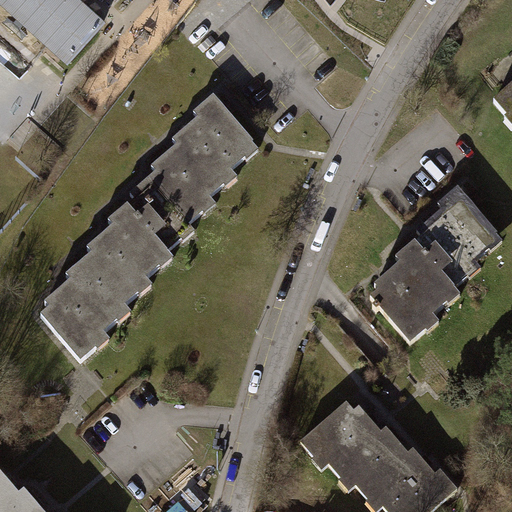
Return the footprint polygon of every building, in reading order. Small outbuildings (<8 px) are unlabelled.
[(0,0),(70,64),(100,32),(64,0),(0,0)] [(511,81),(488,102),(502,118),(508,114),(511,118),(511,81)] [(40,316),(79,363),(96,349),(99,353),(112,342),(107,337),(133,315),(129,309),(154,289),(149,283),(175,261),(167,252),(189,233),(187,230),(215,206),(208,197),(222,185),(226,189),(237,180),(232,173),(259,151),(213,95),(189,114),(194,120),(169,141),(174,147),(147,169),(152,174),(126,195),(131,201),(104,223),(109,229),(84,249),(89,256),(62,278),(68,284),(43,305),(47,310),(40,316)] [(374,293),(366,300),(407,347),(426,331),(429,335),(442,324),(435,315),(449,303),(452,307),(464,297),(456,288),(467,278),(469,281),(483,269),(477,262),(490,250),(492,253),(501,245),(453,190),(434,206),(438,211),(413,233),(418,238),(393,260),(397,265),(370,288),(374,293)] [(428,511),(453,493),(436,472),(430,476),(410,451),(403,456),(382,429),(376,434),(355,408),(349,414),(342,406),(296,442),(310,459),(316,455),(337,481),(342,477),(363,502),(369,497),(381,511),(428,511)] [(0,511),(34,511),(36,511),(20,492),(14,496),(0,478),(0,511)]
